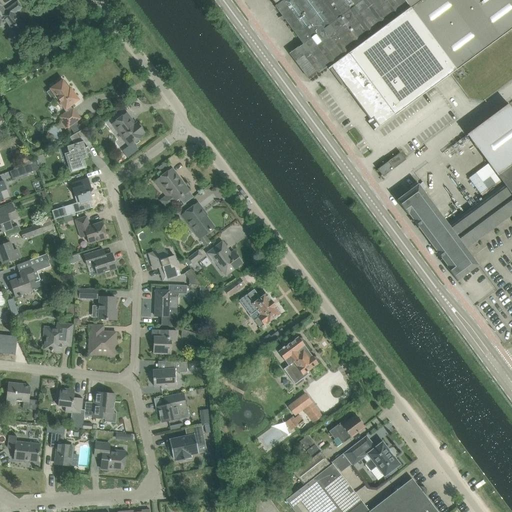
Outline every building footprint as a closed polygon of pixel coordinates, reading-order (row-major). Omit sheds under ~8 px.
[(271,0),(276,5),(274,6),(302,44),(297,49),(290,54),(309,80),(330,65),(408,6),(409,8),(420,0),(271,0)] [(408,6),(330,65),(370,120),(373,118),(380,126),(507,32),(511,27),(511,0),(420,0),(409,8),(408,6)] [(6,32),(11,29),(16,36),(25,29),(14,14),(21,8),(17,3),(5,12),(1,6),(2,6),(0,3),(0,25),(1,25),(6,32)] [(52,100),(57,97),(66,109),(78,100),(72,92),(71,92),(63,81),(47,92),(52,100)] [(398,199),(397,200),(408,215),(409,214),(447,265),(446,266),(457,281),(478,266),(466,249),(485,234),(511,214),(511,108),(510,106),(469,137),(498,176),(505,185),(451,226),(418,184),(405,194),(398,199)] [(72,126),(76,131),(81,128),(76,121),(81,118),(73,108),(60,118),(63,122),(61,124),(65,129),(67,128),(68,128),(72,126)] [(113,124),(123,139),(129,147),(143,136),(142,134),(144,133),(137,123),(135,125),(126,114),(113,124)] [(47,131),(56,141),(65,134),(60,129),(59,130),(54,125),(47,131)] [(66,155),(71,171),(85,167),(82,160),(88,158),(87,155),(91,152),(88,148),(89,147),(88,147),(93,143),(83,129),(70,137),(74,145),(67,147),(69,154),(66,155)] [(16,137),(0,143),(0,150),(19,144),(20,147),(24,146),(23,143),(21,143),(16,137)] [(399,152),(378,169),(383,176),(391,170),(405,160),(399,152)] [(39,170),(36,162),(10,172),(13,179),(39,170)] [(164,163),(157,168),(160,173),(167,167),(164,163)] [(156,181),(162,189),(163,191),(165,190),(174,202),(189,191),(172,169),(156,181)] [(474,174),(467,179),(480,196),(487,191),(474,174)] [(88,178),(79,181),(72,184),(73,189),(72,189),(75,197),(77,196),(80,204),(92,200),(90,192),(92,192),(88,178)] [(209,243),(204,236),(214,228),(202,211),(203,210),(198,203),(182,215),(200,239),(205,245),(209,243)] [(7,236),(21,231),(19,227),(18,226),(12,228),(10,221),(17,218),(12,205),(0,209),(0,232),(5,231),(7,236)] [(64,207),(52,211),(55,219),(67,215),(64,207)] [(87,217),(77,219),(75,220),(81,238),(86,236),(89,244),(97,241),(107,238),(102,223),(90,227),(87,217)] [(169,219),(166,218),(159,222),(166,226),(169,219)] [(51,221),(21,231),(23,239),(53,228),(51,221)] [(10,242),(6,244),(0,246),(0,255),(3,263),(20,257),(18,249),(13,251),(10,242)] [(215,262),(226,276),(243,263),(234,251),(231,253),(222,242),(207,253),(214,263),(215,262)] [(165,249),(158,251),(149,254),(154,270),(162,267),(164,273),(161,274),(163,281),(173,278),(178,276),(176,270),(179,269),(175,254),(168,256),(165,249)] [(103,250),(94,253),(84,256),(87,266),(94,263),(97,275),(117,269),(112,254),(103,257),(101,251),(104,251),(103,250)] [(192,264),(203,256),(198,250),(188,258),(192,264)] [(21,278),(10,282),(15,297),(25,293),(32,291),(34,290),(35,291),(42,288),(39,280),(36,282),(35,278),(33,273),(50,266),(48,261),(50,260),(47,253),(28,260),(31,267),(23,270),(19,271),(21,278)] [(78,256),(68,259),(70,266),(80,263),(78,256)] [(189,279),(189,285),(200,285),(203,286),(191,269),(185,274),(189,279)] [(240,278),(224,289),(229,297),(245,285),(240,278)] [(200,285),(199,297),(205,301),(211,295),(203,286),(200,285)] [(85,289),(80,289),(76,289),(76,298),(97,299),(98,290),(85,289)] [(265,324),(272,319),(280,313),(266,294),(260,298),(254,290),(240,301),(260,327),(264,324),(265,324)] [(169,291),(156,291),(155,317),(161,317),(161,326),(171,326),(177,322),(178,297),(169,297),(169,291)] [(115,298),(105,297),(100,297),(99,320),(117,320),(117,312),(115,312),(115,298)] [(71,342),(72,332),(73,326),(58,324),(57,329),(45,327),(44,336),(46,337),(45,349),(51,349),(51,351),(62,353),(64,341),(71,342)] [(103,326),(93,326),(89,326),(89,332),(90,332),(89,355),(108,355),(108,357),(116,357),(117,348),(115,348),(116,333),(103,332),(103,326)] [(282,327),(270,335),(274,340),(285,332),(282,327)] [(182,329),(182,337),(200,338),(200,335),(182,329)] [(153,354),(163,354),(171,354),(171,341),(176,341),(177,331),(160,331),(160,337),(154,337),(153,354)] [(0,350),(15,353),(17,337),(0,334),(0,350)] [(303,375),(310,370),(318,364),(298,337),(278,351),(292,370),(291,372),(296,379),(303,375)] [(187,362),(167,361),(168,369),(153,370),(154,386),(162,386),(162,389),(176,388),(175,373),(187,372),(187,362)] [(23,409),(36,410),(37,400),(29,400),(30,387),(25,387),(26,385),(8,383),(5,407),(6,407),(6,403),(15,404),(15,401),(23,402),(23,409)] [(60,388),(59,398),(58,406),(66,407),(65,413),(81,414),(83,399),(74,398),(75,390),(60,388)] [(85,403),(84,416),(92,417),(92,418),(105,420),(105,422),(116,423),(117,413),(113,413),(115,394),(102,393),(95,392),(94,392),(94,394),(93,403),(93,404),(85,403)] [(162,423),(171,421),(181,419),(179,410),(187,408),(184,393),(163,397),(165,405),(159,406),(160,411),(159,411),(162,423)] [(306,412),(314,406),(305,394),(289,406),(295,414),(303,408),(306,412)] [(285,422),(291,430),(303,421),(299,415),(294,418),(292,416),(285,422)] [(330,431),(331,433),(335,439),(338,437),(343,443),(365,427),(356,415),(348,422),(346,419),(330,431)] [(210,423),(203,425),(205,434),(212,432),(210,423)] [(202,426),(195,427),(185,429),(187,436),(169,440),(173,459),(176,458),(176,462),(192,458),(191,455),(199,454),(197,446),(206,444),(202,426)] [(70,466),(71,456),(72,446),(63,445),(64,434),(51,433),(51,438),(50,448),(57,448),(55,464),(70,466)] [(16,441),(17,436),(9,435),(8,449),(15,449),(14,460),(38,462),(40,444),(16,441)] [(300,441),(312,458),(293,472),(303,484),(329,463),(308,435),(300,441)] [(389,473),(390,475),(397,470),(395,468),(399,464),(393,456),(394,456),(390,450),(389,449),(388,450),(383,442),(367,454),(384,476),(389,473)] [(96,443),(95,446),(94,456),(102,457),(101,469),(110,470),(110,468),(123,470),(125,452),(109,450),(110,444),(96,443)] [(366,456),(356,443),(343,454),(352,466),(366,456)] [(368,511),(369,511),(332,464),(286,500),(295,511),(368,511)] [(368,511),(438,511),(432,503),(431,503),(412,478),(368,511)]
